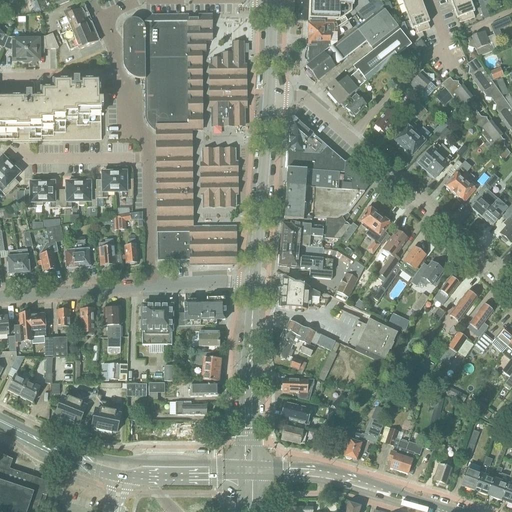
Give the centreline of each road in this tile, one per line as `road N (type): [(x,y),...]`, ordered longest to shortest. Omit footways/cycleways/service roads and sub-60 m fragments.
road 1 (primary): [(248,463),(99,457),(0,416)]
road 2 (residential): [(511,290),(349,136)]
road 3 (primary): [(444,511),(347,474),(248,463)]
road 4 (tertiary): [(254,282),(269,92)]
road 5 (primary): [(248,477),(341,485),(427,511)]
road 6 (tertiary): [(248,463),(254,282)]
road 7 (residential): [(0,297),(150,287)]
road 8 (residential): [(149,157),(102,22)]
road 9 (unclassified): [(16,151),(26,159),(149,157)]
road 10 (unclassified): [(150,287),(149,157)]
road 11 (residential): [(349,136),(438,47)]
